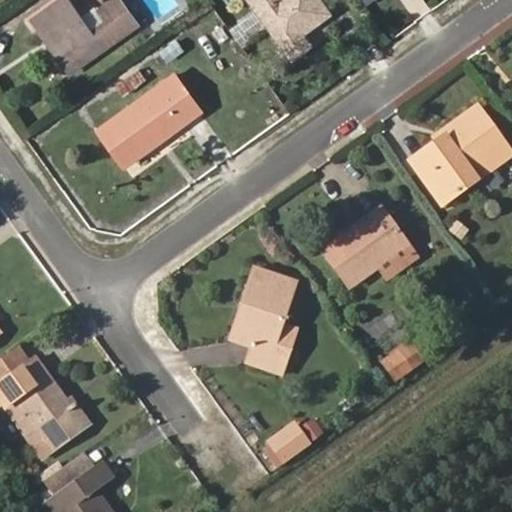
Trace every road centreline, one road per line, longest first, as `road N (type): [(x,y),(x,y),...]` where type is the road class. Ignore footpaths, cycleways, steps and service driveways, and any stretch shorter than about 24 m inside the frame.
road 1 (residential): [(509,0),(102,297)]
road 2 (residential): [(102,297),(0,158)]
road 3 (residential): [(193,428),(102,297)]
